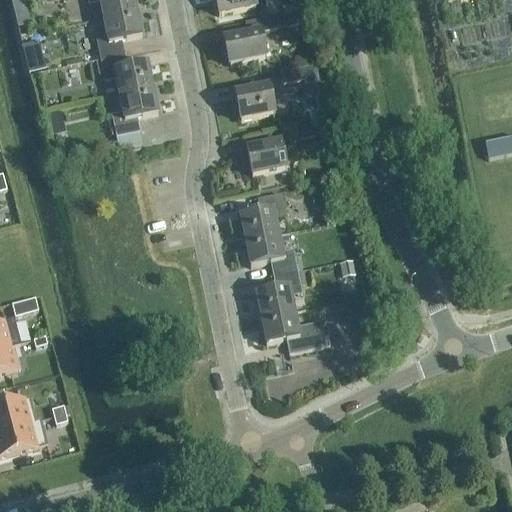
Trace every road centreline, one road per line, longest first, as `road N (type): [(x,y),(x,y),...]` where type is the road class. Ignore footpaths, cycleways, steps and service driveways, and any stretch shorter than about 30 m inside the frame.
road 1 (residential): [(246,457),(194,195),(202,127),(173,0)]
road 2 (residential): [(458,350),(378,166),(342,0)]
road 3 (residential): [(54,511),(246,457)]
road 4 (residential): [(299,435),(458,350)]
